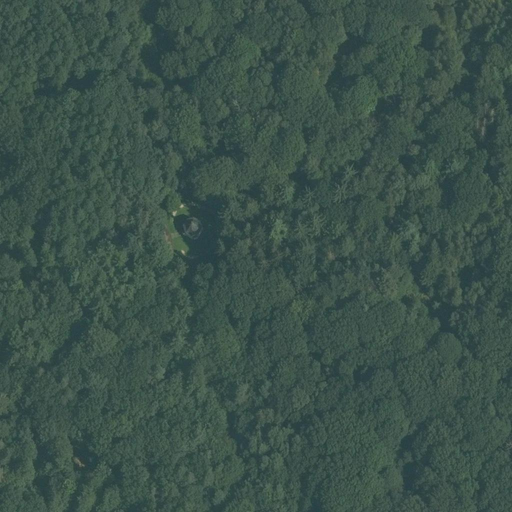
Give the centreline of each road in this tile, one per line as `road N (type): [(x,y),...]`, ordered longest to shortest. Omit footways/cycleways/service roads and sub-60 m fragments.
road 1 (track): [(101,0),(249,511)]
road 2 (track): [(192,315),(511,382)]
